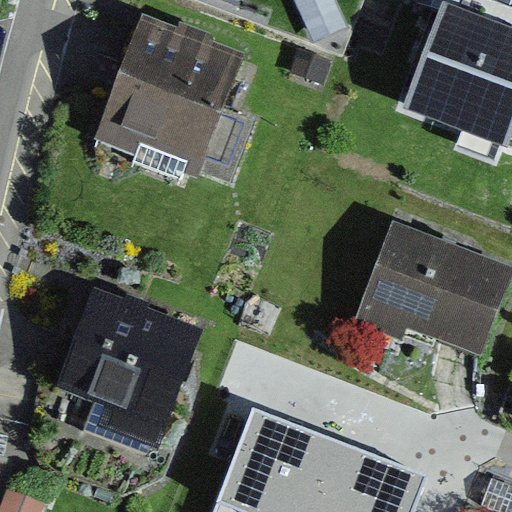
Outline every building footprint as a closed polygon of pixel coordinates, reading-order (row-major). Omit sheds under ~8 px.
[(511,154),(511,37),(434,11),(397,118),(508,165),(511,154)] [(245,63),(138,25),(90,150),(199,171),(245,63)] [(511,281),(511,276),(393,229),(361,309),(481,362),(511,281)] [(204,337),(90,298),(49,395),(163,431),(204,337)] [(397,511),(419,456),(290,410),(276,443),(252,436),(234,488),(289,511),(397,511)]
